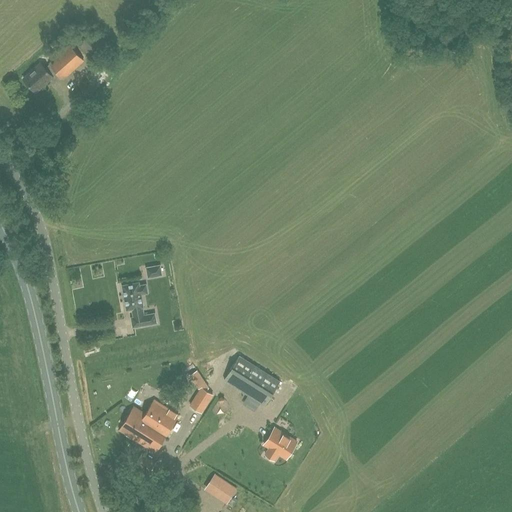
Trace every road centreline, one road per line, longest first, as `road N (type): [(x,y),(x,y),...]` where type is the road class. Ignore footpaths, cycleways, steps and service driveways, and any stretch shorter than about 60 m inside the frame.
road 1 (unclassified): [(101,511),(49,253),(35,212),(0,159)]
road 2 (primary): [(79,511),(25,272),(0,218)]
road 3 (unknown): [(125,511),(240,413)]
